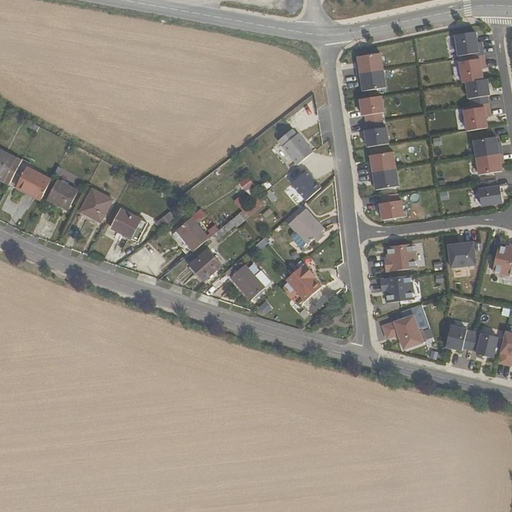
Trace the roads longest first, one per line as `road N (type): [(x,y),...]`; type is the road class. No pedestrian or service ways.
road 1 (residential): [(366,359),(261,332),(0,238)]
road 2 (residential): [(350,234),(322,34)]
road 3 (tertiary): [(322,34),(123,0)]
road 4 (tertiary): [(322,34),(496,6)]
road 5 (residential): [(511,217),(350,234)]
road 6 (residential): [(511,394),(366,359)]
road 7 (residential): [(366,359),(350,234)]
